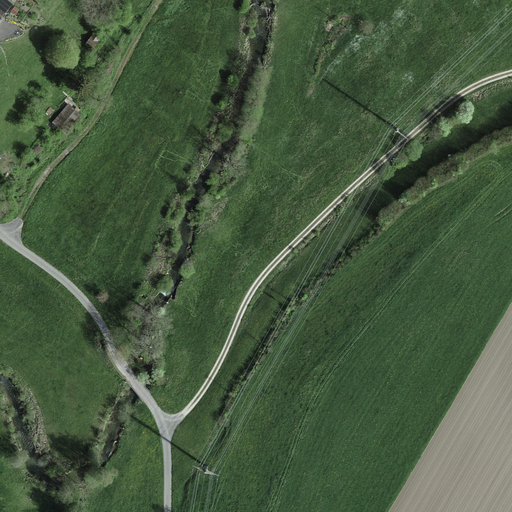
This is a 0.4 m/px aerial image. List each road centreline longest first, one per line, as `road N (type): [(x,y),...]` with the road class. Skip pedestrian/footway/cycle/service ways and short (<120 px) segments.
road 1 (track): [(164,426),(197,399),(249,294),(291,246),(425,121),(511,73)]
road 2 (residential): [(167,511),(162,419),(95,313),(0,233)]
road 3 (track): [(7,239),(106,104),(160,0)]
